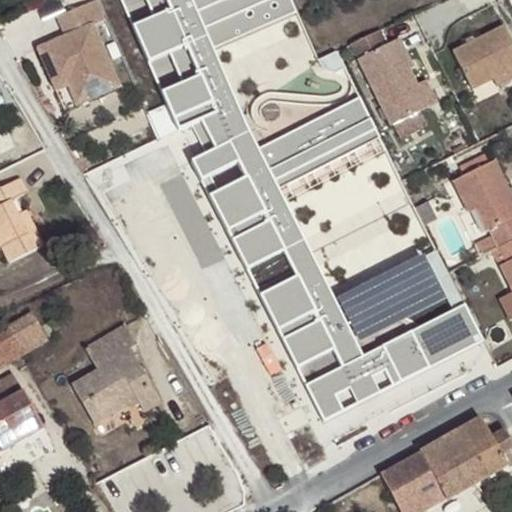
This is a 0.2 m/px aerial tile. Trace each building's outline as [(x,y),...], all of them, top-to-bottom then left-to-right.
[(107,19),(98,0),(96,0),(59,16),(67,35),(39,47),(55,83),(81,72),(92,98),(120,86),(93,25),(107,19)] [(125,0),(180,131),(204,118),(219,152),(196,163),(324,425),(482,343),(434,244),(423,250),(451,307),(361,350),(276,185),(374,136),(359,103),(262,155),(208,32),(278,0),(125,0)] [(511,46),(503,30),(450,56),(471,95),(492,84),(511,74),(511,46)] [(349,48),(390,129),(418,115),(427,110),(416,88),(409,73),(413,71),(398,42),(386,48),(379,33),(349,48)] [(78,104),(92,98),(81,72),(55,83),(57,89),(70,84),(78,104)] [(496,91),(511,83),(511,74),(492,84),(496,91)] [(416,88),(427,110),(436,107),(425,84),(416,88)] [(418,115),(390,129),(396,143),(424,129),(418,115)] [(464,177),(491,164),(486,155),(458,168),(464,177)] [(489,232),(497,248),(511,240),(511,196),(508,189),(495,162),(491,164),(464,177),(452,183),(468,216),(474,212),(485,234),(489,232)] [(28,195),(20,180),(0,189),(0,249),(9,265),(45,247),(31,221),(23,225),(19,216),(12,203),(28,195)] [(27,212),(19,216),(23,225),(31,221),(27,212)] [(511,240),(497,248),(505,265),(499,267),(511,294),(511,240)] [(491,252),(486,241),(474,248),(479,257),(491,252)] [(511,321),(511,294),(498,301),(508,323),(511,321)] [(31,313),(6,329),(22,358),(48,343),(31,313)] [(137,347),(125,327),(86,350),(98,371),(72,386),(95,427),(138,403),(145,414),(162,404),(130,351),(137,347)] [(0,455),(43,430),(13,377),(0,383),(0,455)] [(481,420),(452,436),(479,483),(511,463),(511,445),(505,432),(491,439),(481,420)] [(48,440),(43,430),(0,455),(0,466),(0,467),(48,440)] [(428,511),(479,483),(452,436),(379,476),(399,511),(428,511)]
